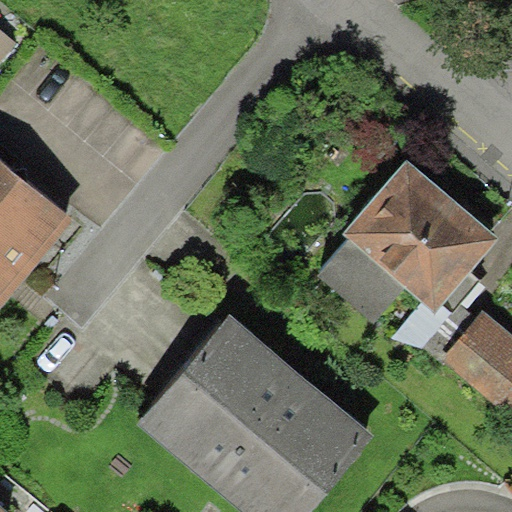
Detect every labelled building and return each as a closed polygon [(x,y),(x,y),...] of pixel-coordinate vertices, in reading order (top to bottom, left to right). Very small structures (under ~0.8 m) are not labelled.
[(0,313),(69,227),(0,162),(0,313)] [(404,164),(342,239),(435,314),(496,239),(404,164)] [(227,312),(137,421),(248,511),(304,511),(371,431),(227,312)] [(511,337),(483,314),(445,362),(510,414),(511,411),(511,337)] [(11,511),(0,503),(0,511),(11,511)]
